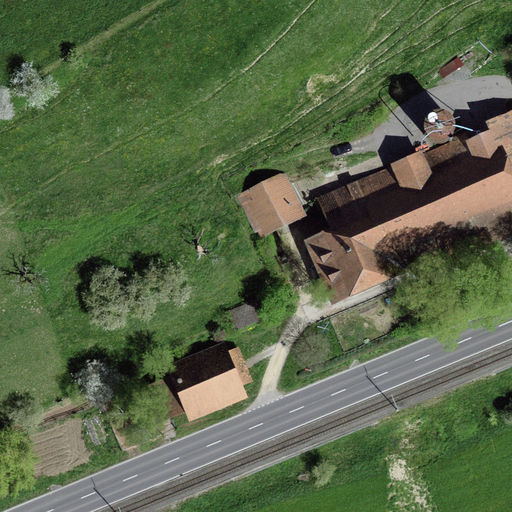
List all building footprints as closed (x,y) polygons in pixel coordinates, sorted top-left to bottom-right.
[(439,113),(431,115),(425,120),(423,128),(424,135),(430,141),(437,144),(445,142),(450,137),(453,129),(451,122),(446,116),(439,113)] [(471,145),(467,136),(322,200),(338,236),(318,245),(337,290),(511,212),(511,117),(488,128),(491,136),(471,145)] [(257,230),(258,233),(297,215),(277,176),(237,196),(255,232),(257,230)] [(257,300),(228,312),(236,329),(264,318),(257,300)] [(143,388),(157,422),(237,390),(236,387),(251,381),(238,350),(143,388)]
